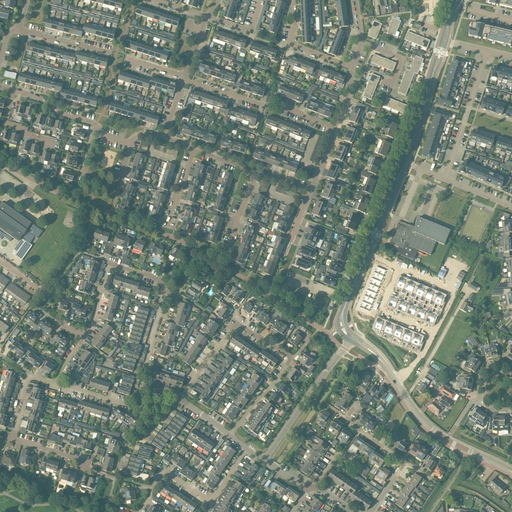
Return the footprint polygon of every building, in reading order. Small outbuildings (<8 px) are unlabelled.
[(4,0),(4,2),(6,3),(5,7),(9,8),(14,9),(15,2),(11,1),(11,0),(4,0)] [(116,0),(115,7),(119,8),(122,9),(124,1),(118,0),(116,0)] [(199,2),(192,0),(190,0),(189,6),(197,8),(199,2)] [(276,8),(284,10),(286,4),(278,2),(276,8)] [(5,7),(0,5),(0,11),(0,17),(8,19),(10,11),(8,11),(9,8),(5,7)] [(234,14),(236,8),(228,5),(226,11),(234,14)] [(142,15),(144,8),(138,6),(135,13),(142,15)] [(148,17),(150,10),(144,8),(142,15),(148,17)] [(274,14),(282,16),(284,10),(276,8),(274,14)] [(154,19),(156,12),(150,10),(148,17),(154,19)] [(234,14),(226,11),(224,17),(232,20),(234,14)] [(160,21),(162,14),(156,12),(154,19),(160,21)] [(166,23),(168,15),(162,14),(160,21),(166,23)] [(272,20),(280,22),(282,16),(274,14),(272,20)] [(53,21),(49,20),(50,19),(47,18),(48,16),(44,15),(42,23),(46,23),(45,27),(51,29),(53,21)] [(172,25),(174,17),(168,15),(166,23),(172,25)] [(172,25),(178,27),(180,19),(174,17),(172,25)] [(390,25),(398,29),(401,21),(393,18),(390,25)] [(270,25),(278,28),(280,22),(272,20),(270,25)] [(53,21),(51,29),(57,31),(59,23),(53,21)] [(371,29),(379,32),(382,24),(374,21),(371,29)] [(59,23),(57,31),(63,32),(65,24),(59,23)] [(476,24),(473,23),(471,29),(469,29),(468,33),(474,35),(473,37),(481,39),(481,38),(485,39),(485,38),(488,39),(488,40),(511,46),(511,44),(511,33),(486,28),(484,28),(484,25),(477,24),(476,24)] [(65,24),(63,32),(69,34),(71,26),(65,24)] [(77,27),(75,35),(82,37),(85,24),(84,29),(77,27)] [(85,24),(82,37),(83,32),(89,34),(91,26),(85,24)] [(270,25),(268,32),(276,34),(278,28),(270,25)] [(390,25),(389,27),(387,33),(395,36),(398,29),(390,25)] [(91,26),(89,34),(95,35),(97,27),(91,26)] [(97,27),(95,35),(101,37),(103,29),(97,27)] [(103,29),(101,37),(107,38),(109,30),(103,29)] [(371,29),(368,36),(376,39),(379,32),(371,29)] [(109,30),(107,38),(114,40),(116,32),(109,30)] [(343,39),(346,33),(338,30),(336,36),(343,39)] [(213,39),(219,41),(222,33),(216,31),(213,39)] [(412,43),(415,35),(407,32),(404,40),(412,43)] [(222,33),(219,41),(225,43),(228,35),(222,33)] [(228,35),(225,43),(229,44),(228,47),(231,48),(234,37),(228,35)] [(423,38),(415,35),(412,43),(419,46),(423,38)] [(343,39),(336,36),(333,42),(341,45),(343,39)] [(234,37),(231,48),(232,45),(238,47),(240,39),(234,37)] [(423,38),(419,46),(427,49),(430,41),(423,38)] [(240,39),(238,47),(241,48),(240,51),(240,53),(245,54),(247,48),(248,45),(246,44),(247,41),(240,39)] [(130,50),(133,42),(127,40),(124,48),(130,50)] [(136,52),(139,44),(133,42),(130,50),(136,52)] [(341,45),(333,42),(331,48),(339,51),(341,45)] [(34,44),(28,43),(26,51),(29,52),(29,53),(32,54),(33,48),(34,44)] [(248,45),(247,48),(245,54),(246,55),(247,51),(250,52),(250,51),(256,53),(258,45),(253,43),(252,46),(248,45)] [(34,44),(33,48),(32,54),(32,52),(38,54),(40,46),(34,44)] [(142,53),(145,46),(139,44),(136,52),(142,53)] [(258,45),(256,53),(259,54),(258,58),(260,59),(262,55),(264,48),(265,47),(258,45)] [(40,46),(38,54),(44,55),(46,48),(46,47),(40,46)] [(148,55),(151,48),(145,46),(142,53),(148,55)] [(46,47),(46,48),(44,55),(50,57),(52,49),(46,47)] [(265,47),(264,48),(262,55),(268,57),(271,49),(265,47)] [(154,57),(157,50),(151,48),(148,55),(154,57)] [(339,51),(331,48),(329,54),(337,57),(339,51)] [(52,49),(50,57),(56,58),(58,50),(52,49)] [(271,49),(268,57),(272,58),(271,60),(277,62),(279,56),(276,55),(277,51),(271,49)] [(58,50),(56,58),(62,60),(64,52),(58,50)] [(160,59),(163,51),(157,50),(154,57),(160,59)] [(160,59),(167,61),(168,58),(171,59),(173,52),(170,50),(169,53),(163,51),(160,59)] [(64,52),(62,60),(69,62),(71,54),(64,52)] [(71,54),(69,62),(75,63),(78,52),(77,55),(71,54)] [(78,52),(75,63),(76,60),(82,61),(84,54),(78,52)] [(370,62),(378,65),(381,57),(373,54),(370,62)] [(90,55),(88,63),(91,64),(90,67),(93,68),(96,57),(90,55)] [(294,67),(297,59),(291,56),(290,59),(286,58),(283,66),(288,68),(290,65),(294,67)] [(421,67),(424,59),(416,56),(413,64),(421,67)] [(96,57),(93,68),(94,65),(100,66),(102,58),(96,57)] [(381,57),(378,65),(385,68),(388,60),(381,57)] [(102,58),(100,66),(106,68),(109,60),(102,58)] [(463,68),(465,62),(454,58),(452,65),(463,68)] [(300,69),(303,61),(297,59),(294,67),(293,69),(294,69),(299,71),(299,72),(300,69)] [(197,71),(203,73),(206,65),(202,64),(203,61),(199,60),(197,67),(198,67),(197,71)] [(388,60),(385,68),(393,72),(396,63),(388,60)] [(306,71),(309,63),(303,61),(300,69),(306,71)] [(309,63),(306,71),(305,74),(314,77),(315,76),(317,70),(314,69),(315,66),(309,63)] [(413,64),(410,71),(415,73),(418,74),(421,67),(413,64)] [(206,65),(203,73),(209,75),(212,67),(206,65)] [(463,68),(452,65),(450,71),(461,75),(461,72),(464,73),(465,69),(463,68)] [(212,67),(209,75),(215,77),(218,69),(212,67)] [(492,77),(497,78),(499,68),(500,69),(500,68),(494,67),(493,70),(492,74),(492,77)] [(324,78),(327,70),(321,68),(320,71),(317,70),(315,76),(314,78),(319,80),(321,76),(324,78)] [(499,68),(497,78),(496,80),(502,82),(503,79),(502,79),(505,70),(500,69),(499,68)] [(218,69),(215,77),(221,79),(224,71),(218,69)] [(224,71),(221,79),(227,81),(231,71),(225,69),(224,71)] [(231,71),(227,81),(234,83),(235,80),(237,81),(240,75),(234,73),(235,71),(231,70),(231,71)] [(330,80),(333,72),(327,70),(324,78),(330,80)] [(412,80),(415,73),(410,71),(407,70),(404,77),(412,80)] [(461,75),(450,71),(448,78),(461,82),(462,78),(460,77),(460,75),(461,75)] [(124,82),(127,74),(120,72),(118,80),(124,82)] [(336,82),(339,75),(333,72),(330,80),(336,82)] [(24,83),(26,75),(20,73),(18,81),(24,83)] [(130,84),(133,76),(127,74),(124,82),(130,84)] [(369,82),(377,85),(380,77),(372,74),(369,82)] [(30,85),(32,77),(26,75),(24,83),(30,85)] [(244,91),(247,83),(241,81),(243,76),(240,75),(237,81),(241,82),(238,89),(244,91)] [(345,77),(339,75),(336,82),(342,85),(345,77)] [(136,85),(139,78),(133,76),(130,84),(136,85)] [(36,86),(38,78),(32,77),(30,85),(36,86)] [(412,80),(404,77),(401,85),(409,88),(412,80)] [(43,88),(45,80),(38,78),(36,86),(43,88)] [(143,87),(145,80),(139,78),(136,85),(143,87)] [(155,87),(158,79),(152,78),(150,81),(151,81),(150,85),(155,87)] [(446,84),(457,87),(457,85),(460,85),(461,82),(448,78),(446,84)] [(162,89),(164,81),(158,79),(155,87),(162,89)] [(150,85),(151,81),(150,81),(145,80),(143,87),(149,89),(150,85)] [(247,83),(244,91),(251,93),(255,81),(252,80),(250,84),(247,83)] [(255,81),(251,93),(257,95),(261,83),(257,82),(257,80),(255,80),(255,81)] [(55,91),(57,83),(50,81),(48,89),(55,91)] [(168,91),(170,83),(164,81),(162,89),(168,91)] [(283,96),(286,88),(283,87),(284,84),(279,82),(277,87),(278,89),(279,89),(277,94),(283,96)] [(374,92),(377,85),(369,82),(366,89),(374,92)] [(60,97),(63,84),(57,83),(55,91),(61,92),(59,97),(60,97)] [(176,85),(170,83),(168,91),(167,92),(173,94),(176,85)] [(261,83),(257,95),(263,97),(264,94),(267,96),(268,92),(270,88),(266,87),(265,89),(259,87),(261,83)] [(66,99),(68,91),(62,90),(63,85),(63,84),(60,97),(66,99)] [(456,90),(457,87),(446,84),(444,90),(457,94),(458,90),(456,90)] [(409,88),(401,85),(398,92),(406,96),(409,88)] [(290,98),(293,88),(292,91),(286,88),(283,96),(290,98)] [(295,101),(298,93),(295,92),(296,89),(293,88),(290,98),(295,101)] [(374,92),(366,89),(363,97),(371,100),(374,92)] [(189,98),(195,100),(198,92),(192,90),(189,98)] [(457,94),(444,90),(442,96),(453,100),(453,97),(456,98),(457,94)] [(72,101),(74,93),(68,91),(66,99),(72,101)] [(84,104),(86,96),(87,93),(81,91),(80,94),(78,102),(84,104)] [(198,92),(195,100),(201,102),(204,94),(198,92)] [(298,93),(295,101),(301,103),(303,100),(306,101),(308,95),(308,94),(303,92),(302,94),(298,93)] [(78,102),(80,94),(74,93),(72,101),(78,102)] [(204,94),(201,102),(207,104),(210,96),(204,94)] [(312,111),(315,103),(316,100),(310,98),(311,96),(308,95),(306,101),(308,102),(306,109),(312,111)] [(90,105),(92,97),(86,96),(84,104),(90,105)] [(210,96),(207,104),(214,106),(216,98),(210,96)] [(441,96),(438,102),(450,106),(453,100),(442,96),(441,96)] [(489,100),(490,98),(484,96),(481,108),(483,109),(486,110),(489,100)] [(98,99),(92,97),(90,105),(96,107),(98,99)] [(216,98),(214,106),(220,108),(222,101),(216,98)] [(384,106),(391,109),(394,101),(387,98),(384,106)] [(318,113),(321,105),(322,102),(319,101),(318,104),(315,103),(316,100),(315,103),(312,111),(318,113)] [(489,100),(486,110),(491,112),(494,102),(493,102),(489,100)] [(222,101),(220,108),(219,112),(225,114),(224,116),(227,117),(229,110),(226,109),(228,103),(222,101)] [(394,101),(391,109),(399,112),(402,104),(394,101)] [(500,101),(499,104),(496,113),(502,115),(505,103),(500,101)] [(324,115),(326,108),(324,107),(325,103),(322,102),(321,105),(318,113),(324,115)] [(496,113),(499,104),(495,102),(494,102),(491,112),(496,113)] [(115,112),(117,105),(111,103),(109,110),(115,112)] [(359,118),(362,111),(367,113),(369,107),(362,104),(359,110),(354,108),(351,115),(359,118)] [(402,104),(399,112),(406,115),(409,107),(402,104)] [(22,118),(24,111),(25,107),(18,105),(18,108),(15,107),(14,109),(13,115),(22,118)] [(121,114),(123,106),(117,105),(115,112),(121,114)] [(324,115),(330,118),(333,110),(334,107),(331,105),(330,109),(326,108),(324,115)] [(127,116),(129,108),(123,106),(121,114),(127,116)] [(25,111),(24,111),(22,118),(27,119),(28,118),(31,119),(34,109),(27,108),(26,113),(25,112),(25,111)] [(133,118),(135,110),(129,108),(127,116),(133,118)] [(236,118),(239,110),(233,108),(232,111),(229,110),(227,117),(230,118),(230,116),(236,118)] [(139,120),(141,112),(135,110),(133,118),(139,120)] [(239,110),(236,118),(243,120),(245,112),(239,110)] [(436,117),(446,120),(448,114),(436,110),(434,117),(436,117)] [(145,122),(147,114),(141,112),(139,120),(145,122)] [(245,112),(243,120),(249,122),(251,114),(245,112)] [(151,123),(154,116),(147,114),(145,122),(151,123)] [(251,114),(249,122),(255,124),(258,116),(251,114)] [(359,118),(351,115),(349,121),(352,122),(357,124),(360,126),(361,124),(357,122),(359,118)] [(151,123),(157,125),(160,118),(154,116),(151,123)] [(272,126),(275,118),(269,116),(266,124),(272,126)] [(42,129),(44,119),(45,118),(38,117),(37,122),(34,121),(33,126),(42,129)] [(436,117),(434,123),(446,127),(447,124),(445,123),(446,120),(436,117)] [(278,128),(281,121),(275,118),(272,126),(278,128)] [(389,125),(388,129),(395,132),(398,126),(397,125),(398,122),(388,118),(387,121),(390,123),(389,125)] [(51,131),(54,121),(47,119),(47,121),(44,120),(45,119),(44,119),(42,129),(47,130),(48,129),(51,129),(51,131)] [(51,131),(56,132),(57,131),(61,132),(63,123),(57,121),(56,124),(53,124),(53,123),(54,121),(51,131)] [(181,124),(178,132),(181,133),(181,134),(183,135),(184,134),(187,126),(183,125),(185,121),(182,121),(181,124)] [(284,131),(287,123),(281,121),(278,128),(284,131)] [(360,126),(357,124),(352,122),(351,125),(353,126),(352,129),(349,128),(346,134),(354,137),(357,131),(358,128),(359,129),(360,126)] [(290,133),(293,125),(287,123),(284,131),(290,133)] [(432,130),(442,133),(443,131),(445,131),(446,127),(434,123),(432,130)] [(296,135),(299,128),(293,125),(290,133),(296,135)] [(190,136),(193,128),(187,126),(184,134),(190,136)] [(73,136),(84,139),(85,132),(83,132),(83,129),(76,127),(73,136)] [(196,138),(199,130),(193,128),(190,136),(193,137),(192,138),(196,139),(196,138)] [(302,138),(305,130),(299,128),(296,135),(302,138)] [(395,132),(388,129),(385,135),(382,134),(381,137),(387,140),(388,136),(393,139),(395,132)] [(202,140),(205,132),(199,130),(196,138),(202,140)] [(302,138),(308,140),(311,132),(305,130),(302,138)] [(432,130),(430,136),(442,140),(443,136),(441,135),(442,133),(432,130)] [(479,132),(476,130),(476,131),(474,130),(470,142),(475,144),(476,141),(479,132)] [(0,141),(7,143),(9,138),(10,133),(4,131),(3,134),(2,135),(0,134),(0,141)] [(209,142),(211,134),(205,132),(202,140),(209,142)] [(481,143),(484,133),(479,132),(476,141),(481,143)] [(486,145),(489,135),(484,133),(481,143),(482,143),(486,144),(486,145)] [(12,139),(9,138),(7,143),(17,146),(19,135),(13,134),(12,139)] [(216,141),(219,142),(220,136),(217,135),(217,136),(211,134),(209,142),(215,144),(216,141)] [(354,137),(346,134),(344,141),(347,142),(346,144),(351,147),(352,144),(354,137)] [(489,135),(486,145),(486,144),(485,147),(491,149),(495,137),(489,135)] [(227,148),(229,140),(223,138),(223,137),(220,136),(219,142),(221,143),(220,146),(227,148)] [(378,147),(380,148),(388,151),(391,144),(386,142),(387,140),(381,137),(379,136),(378,139),(380,140),(378,147)] [(428,142),(438,146),(439,143),(441,144),(442,140),(430,136),(428,142)] [(504,140),(499,138),(495,150),(500,152),(504,140)] [(70,140),(68,146),(70,146),(69,150),(78,152),(79,146),(75,145),(76,142),(70,140)] [(233,150),(235,142),(229,140),(227,148),(227,149),(229,150),(230,149),(233,150)] [(505,153),(509,141),(504,140),(500,152),(505,153)] [(239,152),(242,144),(235,142),(233,150),(239,152)] [(426,148),(426,149),(436,152),(438,153),(439,149),(437,148),(438,146),(428,142),(426,148)] [(27,155),(29,149),(30,144),(24,143),(22,148),(20,147),(18,152),(27,155)] [(248,146),(242,144),(239,152),(245,154),(248,146)] [(337,152),(344,155),(346,151),(349,152),(350,150),(351,147),(346,144),(344,147),(339,145),(337,152)] [(29,149),(27,155),(36,157),(39,147),(33,145),(31,150),(29,149)] [(259,160),(262,152),(263,150),(257,147),(256,150),(253,157),(259,160)] [(388,151),(380,148),(379,152),(376,151),(375,153),(374,156),(379,158),(380,155),(386,157),(388,151)] [(426,149),(426,148),(425,148),(423,155),(434,158),(436,152),(426,149)] [(268,154),(262,152),(259,160),(265,162),(268,154)] [(344,155),(337,152),(334,158),(339,160),(338,163),(344,165),(345,163),(344,162),(347,156),(344,155)] [(47,165),(49,160),(50,155),(44,153),(43,158),(40,157),(38,163),(47,165)] [(140,155),(137,154),(135,160),(143,163),(145,156),(140,155)] [(274,157),(268,154),(265,162),(271,164),(274,157)] [(49,160),(47,165),(56,167),(59,157),(53,155),(52,160),(49,160)] [(68,155),(66,164),(76,167),(78,160),(73,159),(74,156),(68,155)] [(379,158),(374,156),(373,159),(371,165),(378,169),(381,162),(378,161),(379,158)] [(274,157),(271,164),(277,167),(280,159),(274,157)] [(283,169),(286,161),(280,159),(277,167),(283,169)] [(143,163),(135,160),(133,166),(141,169),(143,163)] [(466,173),(469,164),(470,164),(470,163),(465,160),(463,164),(461,168),(461,169),(460,171),(466,174),(466,173)] [(203,172),(205,166),(207,167),(208,164),(202,161),(201,165),(197,164),(197,167),(195,167),(195,169),(196,170),(195,170),(203,172)] [(289,171),(292,164),(286,161),(283,169),(289,171)] [(174,172),(176,166),(168,163),(166,170),(174,172)] [(329,170),(337,173),(340,167),(342,168),(344,165),(338,163),(337,166),(332,164),(329,170)] [(295,174),(296,171),(298,166),(292,164),(289,171),(295,174)] [(470,164),(469,164),(466,173),(470,175),(474,166),(470,164)] [(378,169),(371,165),(368,172),(367,171),(366,175),(372,177),(373,174),(376,175),(378,169)] [(141,169),(133,166),(131,173),(139,175),(141,169)] [(474,166),(470,175),(475,177),(479,168),(474,166)] [(479,168),(475,177),(475,178),(480,180),(485,168),(480,166),(479,168)] [(486,182),(485,181),(489,172),(490,172),(490,170),(485,168),(480,180),(486,182)] [(65,169),(62,178),(73,181),(74,174),(70,173),(70,170),(65,169)] [(174,172),(166,170),(164,176),(172,178),(174,172)] [(203,172),(195,170),(194,176),(201,178),(203,172)] [(337,173),(329,170),(327,177),(332,179),(331,182),(336,184),(337,181),(334,180),(337,173)] [(489,172),(485,181),(486,182),(490,184),(494,174),(490,172),(489,172)] [(139,175),(131,173),(130,178),(133,179),(132,183),(140,185),(141,182),(139,181),(140,179),(138,179),(139,175)] [(232,181),(234,175),(226,173),(224,179),(232,181)] [(494,174),(490,184),(495,186),(499,176),(494,174)] [(499,176),(495,186),(501,188),(505,176),(500,174),(499,176)] [(365,185),(373,188),(376,181),(371,179),(372,177),(366,175),(365,177),(368,178),(365,185)] [(172,178),(164,176),(162,182),(170,185),(170,184),(172,178)] [(201,178),(194,176),(192,182),(199,185),(201,178)] [(232,181),(224,179),(222,185),(230,188),(232,181)] [(170,185),(162,182),(160,188),(158,187),(157,191),(164,193),(165,189),(168,190),(169,188),(170,187),(171,185),(170,185)] [(199,185),(192,182),(190,188),(198,191),(199,185)] [(324,190),(332,193),(333,189),(338,191),(340,185),(336,184),(331,182),(330,185),(327,183),(324,190)] [(126,191),(134,193),(136,187),(139,188),(140,185),(132,183),(131,185),(128,184),(126,191)] [(230,188),(222,185),(220,191),(228,194),(230,188)] [(373,188),(365,185),(363,191),(360,190),(359,193),(364,195),(366,192),(371,194),(373,188)] [(198,191),(190,188),(188,194),(196,197),(198,191)] [(156,200),(164,203),(166,196),(163,195),(164,193),(157,191),(153,189),(152,192),(156,194),(155,196),(157,196),(156,200)] [(332,193),(324,190),(322,196),(324,198),(323,201),(332,204),(334,205),(336,200),(333,199),(333,198),(330,197),(332,193)] [(134,193),(126,191),(124,197),(132,199),(134,193)] [(228,194),(220,191),(219,191),(218,194),(219,194),(218,197),(226,200),(227,197),(228,197),(229,194),(228,194)] [(358,204),(366,207),(368,200),(363,198),(364,195),(359,193),(358,196),(361,197),(358,204)] [(196,197),(188,194),(186,200),(192,203),(191,206),(198,208),(199,205),(194,203),(196,197)] [(259,195),(257,194),(255,200),(262,203),(265,197),(264,197),(259,195)] [(132,199),(124,197),(122,203),(130,206),(132,199)] [(226,200),(218,197),(216,203),(224,206),(226,200)] [(164,203),(156,200),(154,207),(162,209),(164,203)] [(262,203),(255,200),(252,206),(262,210),(264,208),(261,207),(262,203)] [(399,200),(394,214),(399,216),(404,201),(399,200)] [(314,207),(322,211),(324,207),(326,208),(326,207),(330,208),(332,204),(323,201),(322,203),(317,201),(314,207)] [(25,217),(24,216),(23,218),(1,202),(0,203),(0,238),(1,239),(3,237),(8,240),(25,217)] [(130,206),(122,203),(120,209),(128,212),(130,206)] [(224,206),(216,203),(215,207),(214,207),(213,208),(210,207),(208,211),(212,212),(218,214),(219,211),(222,212),(224,206)] [(366,207),(358,204),(355,210),(353,209),(352,212),(357,214),(358,211),(363,213),(366,207)] [(186,214),(193,216),(195,210),(197,211),(198,208),(191,206),(191,208),(188,207),(186,214)] [(262,210),(252,206),(250,212),(257,215),(259,212),(262,213),(262,210)] [(284,212),(292,215),(294,209),(287,206),(284,212)] [(162,209),(154,207),(152,213),(160,215),(162,209)] [(322,211),(314,207),(312,214),(317,216),(316,219),(321,221),(324,216),(321,214),(322,211)] [(218,214),(212,212),(211,215),(216,217),(214,223),(222,225),(224,219),(217,217),(218,214)] [(257,215),(250,212),(247,218),(254,221),(253,224),(260,227),(265,228),(266,225),(258,222),(259,219),(256,218),(257,215)] [(284,212),(282,218),(289,221),(292,215),(284,212)] [(348,221),(356,224),(359,218),(356,217),(357,214),(352,212),(351,214),(351,215),(348,221)] [(160,215),(152,213),(150,218),(158,221),(159,218),(160,218),(161,216),(160,215)] [(193,216),(186,214),(184,220),(191,222),(193,216)] [(25,217),(8,240),(10,241),(12,238),(18,242),(22,237),(11,253),(21,261),(32,246),(29,244),(34,237),(37,239),(42,231),(31,223),(32,222),(25,217)] [(289,221),(282,218),(278,217),(276,222),(279,224),(287,227),(288,227),(289,225),(288,224),(289,221)] [(390,242),(390,244),(398,247),(396,253),(413,261),(418,250),(431,255),(436,242),(444,245),(450,230),(419,217),(414,227),(399,221),(398,224),(391,240),(390,242)] [(191,222),(184,220),(182,226),(189,229),(191,222)] [(356,224),(348,221),(346,227),(343,226),(342,229),(347,231),(348,229),(353,231),(356,224)] [(222,225),(214,223),(212,229),(220,231),(222,225)] [(246,231),(254,234),(256,228),(258,229),(259,229),(260,227),(253,224),(251,226),(249,225),(248,228),(246,228),(245,230),(246,231)] [(287,227),(279,224),(277,230),(274,229),(273,231),(275,232),(281,235),(282,232),(285,233),(287,227)] [(189,229),(182,226),(180,232),(188,235),(189,229)] [(321,229),(315,227),(313,230),(310,229),(307,234),(318,238),(321,229)] [(220,231),(212,229),(210,235),(218,238),(220,231)] [(93,241),(99,243),(103,232),(97,230),(95,234),(94,234),(93,234),(93,236),(92,240),(93,241)] [(244,237),(251,240),(254,234),(246,231),(244,237)] [(103,232),(99,243),(100,240),(104,241),(103,244),(106,246),(103,253),(106,254),(110,244),(107,243),(110,235),(103,232)] [(274,242),(283,246),(286,240),(279,238),(281,235),(275,232),(273,235),(277,237),(274,242)] [(316,247),(319,239),(318,238),(307,234),(305,240),(308,241),(307,244),(316,247)] [(118,244),(121,246),(124,237),(117,235),(114,243),(111,242),(110,244),(106,254),(110,255),(112,249),(113,247),(117,248),(118,244)] [(124,237),(121,246),(124,247),(122,250),(126,251),(127,248),(129,244),(132,245),(135,237),(129,235),(127,239),(124,237)] [(218,238),(210,235),(208,241),(216,244),(218,238)] [(348,244),(349,241),(338,236),(342,238),(340,242),(338,247),(340,248),(348,251),(351,245),(348,244)] [(251,240),(244,237),(241,243),(249,246),(251,240)] [(136,243),(133,249),(142,252),(145,242),(138,240),(137,243),(136,243)] [(151,242),(147,254),(151,255),(152,252),(161,255),(164,247),(155,243),(155,244),(151,242)] [(283,246),(274,242),(276,243),(273,249),(281,252),(283,246)] [(249,246),(241,243),(239,249),(247,252),(249,246)] [(511,244),(503,246),(504,253),(509,253),(509,251),(511,250),(511,244)] [(305,248),(302,247),(300,253),(312,258),(316,249),(306,245),(305,248)] [(176,246),(170,255),(169,258),(173,260),(174,258),(177,259),(182,250),(176,246)] [(281,252),(273,249),(270,248),(268,254),(271,255),(279,258),(281,252)] [(348,251),(340,248),(338,253),(346,257),(348,251)] [(247,252),(239,249),(237,255),(244,258),(247,252)] [(338,253),(336,252),(334,258),(332,257),(331,260),(337,262),(337,263),(338,260),(344,262),(346,257),(338,253)] [(244,258),(237,255),(234,261),(237,262),(236,265),(244,268),(246,262),(243,261),(244,258)] [(279,258),(271,255),(269,261),(276,264),(279,258)] [(299,259),(298,261),(297,260),(296,263),(297,264),(296,265),(306,269),(309,263),(299,259)] [(88,265),(103,270),(103,268),(99,267),(99,264),(104,265),(105,262),(97,260),(97,263),(89,260),(88,265)] [(276,264),(269,261),(266,267),(274,270),(276,264)] [(340,273),(342,267),(336,264),(331,262),(330,262),(327,271),(336,275),(337,272),(340,273)] [(86,270),(96,274),(97,271),(102,272),(103,270),(88,265),(86,270)] [(171,269),(167,265),(163,271),(167,274),(171,269)] [(274,270),(266,267),(264,273),(271,276),(274,270)] [(376,267),(373,273),(383,277),(385,271),(376,267)] [(85,276),(100,280),(100,278),(95,277),(96,274),(86,270),(85,276)] [(322,282),(334,287),(337,281),(334,280),(335,277),(326,273),(325,276),(322,282)] [(373,273),(371,278),(381,282),(383,277),(373,273)] [(83,281),(93,284),(94,281),(99,283),(100,280),(85,276),(83,281)] [(5,277),(0,283),(0,286),(1,288),(0,289),(3,291),(10,281),(5,277)] [(113,284),(119,286),(122,279),(116,277),(113,284)] [(371,278),(369,284),(378,288),(381,282),(371,278)] [(400,278),(396,286),(402,289),(400,293),(404,295),(406,290),(408,284),(405,283),(406,281),(400,278)] [(122,279),(119,286),(125,288),(128,281),(122,279)] [(192,287),(199,292),(201,288),(200,288),(202,286),(207,289),(209,286),(199,279),(197,282),(195,281),(192,287)] [(79,286),(94,290),(95,288),(90,287),(91,284),(93,284),(83,281),(81,281),(79,286)] [(128,281),(125,288),(131,290),(134,282),(128,281)] [(134,282),(131,290),(137,291),(136,294),(137,294),(139,286),(140,284),(134,282)] [(408,284),(406,290),(412,293),(410,297),(414,299),(415,294),(418,288),(414,287),(415,285),(409,282),(408,284)] [(476,290),(478,286),(472,282),(469,287),(475,291),(476,290)] [(16,286),(11,283),(5,291),(8,293),(6,295),(9,297),(10,295),(16,286)] [(231,294),(235,288),(233,286),(230,289),(228,288),(229,287),(230,286),(230,284),(228,283),(227,283),(226,284),(223,283),(221,286),(222,287),(220,290),(221,291),(221,292),(226,296),(228,292),(231,294)] [(369,284),(366,290),(376,294),(378,288),(369,284)] [(10,295),(13,297),(11,298),(14,300),(15,299),(15,298),(21,290),(16,286),(10,295)] [(79,286),(78,291),(82,293),(82,295),(88,297),(89,294),(90,295),(91,294),(92,293),(94,293),(94,290),(79,286)] [(139,286),(137,294),(142,296),(145,288),(139,286)] [(418,288),(415,294),(421,296),(419,301),(423,302),(425,298),(427,292),(424,291),(425,288),(419,286),(418,288)] [(192,287),(188,292),(191,294),(189,297),(195,302),(198,298),(196,297),(197,295),(199,297),(201,293),(199,292),(192,287)] [(151,290),(145,288),(142,296),(149,297),(151,290)] [(239,291),(235,288),(231,294),(235,297),(232,301),(234,303),(236,302),(238,304),(243,296),(240,294),(239,295),(237,294),(239,291)] [(15,298),(15,299),(17,300),(16,302),(19,304),(20,302),(26,293),(21,290),(15,298)] [(366,290),(364,296),(373,300),(376,294),(366,290)] [(427,292),(425,298),(430,300),(429,305),(433,306),(434,302),(437,296),(433,295),(434,292),(428,290),(427,292)] [(20,302),(22,304),(21,305),(24,307),(31,297),(26,293),(20,302)] [(437,296),(434,302),(440,304),(438,309),(442,310),(446,300),(443,298),(444,296),(438,294),(437,296)] [(109,301),(117,303),(119,297),(111,295),(109,301)] [(392,297),(389,306),(395,308),(396,306),(399,307),(401,301),(403,297),(399,295),(398,300),(392,297)] [(319,296),(315,305),(325,309),(327,302),(326,299),(319,296)] [(364,296),(361,302),(371,306),(373,300),(364,296)] [(72,300),(67,298),(66,301),(62,300),(59,309),(66,311),(68,306),(70,307),(72,300)] [(399,307),(398,309),(404,312),(405,310),(408,311),(411,305),(413,301),(409,299),(407,304),(401,301),(399,307)] [(72,300),(70,307),(73,308),(72,312),(78,314),(77,316),(78,316),(81,306),(78,305),(79,302),(72,300)] [(179,308),(188,311),(189,306),(191,306),(192,304),(184,300),(183,304),(180,303),(179,308)] [(253,312),(257,305),(255,304),(253,307),(251,306),(253,303),(249,300),(243,310),(248,313),(251,310),(253,312)] [(460,309),(466,312),(470,314),(472,311),(474,308),(470,305),(471,303),(465,300),(460,309)] [(107,307),(115,309),(117,303),(109,301),(107,307)] [(361,302),(359,308),(369,312),(371,306),(361,302)] [(218,315),(222,318),(222,319),(223,319),(225,320),(231,312),(227,310),(229,307),(223,303),(221,305),(223,307),(218,315)] [(408,311),(408,313),(414,316),(414,314),(418,315),(420,309),(422,305),(418,303),(416,307),(411,305),(408,311)] [(260,321),(265,314),(262,312),(261,313),(259,312),(262,308),(257,305),(253,312),(257,314),(254,319),(257,320),(259,320),(260,321)] [(81,306),(78,316),(84,318),(86,314),(88,314),(91,308),(85,306),(84,309),(80,308),(81,306)] [(106,313),(113,315),(115,309),(107,307),(106,313)] [(418,315),(417,317),(423,320),(424,317),(427,319),(430,313),(432,309),(428,307),(426,311),(420,309),(418,315)] [(177,314),(186,316),(188,311),(179,308),(177,314)] [(427,319),(426,321),(432,324),(433,321),(437,323),(441,313),(437,311),(435,315),(430,313),(427,319)] [(34,327),(38,322),(36,320),(39,316),(33,312),(28,319),(31,321),(29,324),(34,327)] [(106,313),(104,319),(111,321),(113,315),(106,313)] [(176,319),(185,322),(186,316),(177,314),(176,319)] [(265,314),(260,321),(266,325),(268,322),(271,323),(275,317),(275,316),(273,315),(272,316),(270,319),(268,317),(269,316),(265,314)] [(275,317),(271,323),(274,325),(271,329),(275,332),(276,330),(278,331),(276,332),(277,333),(283,324),(281,322),(280,324),(278,322),(281,318),(277,315),(276,318),(275,317)] [(124,318),(122,318),(121,322),(116,320),(115,324),(122,326),(124,318)] [(44,330),(49,323),(43,319),(40,324),(38,322),(34,327),(31,331),(34,333),(36,329),(39,331),(41,328),(44,330)] [(179,326),(183,327),(185,322),(176,319),(174,324),(179,326)] [(377,320),(374,328),(380,330),(379,334),(383,335),(384,333),(383,333),(386,326),(383,324),(384,322),(378,319),(377,320)] [(5,321),(6,321),(0,329),(0,330),(5,334),(11,325),(8,323),(9,321),(7,320),(5,321)] [(215,332),(219,326),(211,321),(207,326),(215,332)] [(49,340),(53,335),(54,333),(52,331),(54,327),(49,323),(44,330),(47,332),(45,335),(50,339),(49,340)] [(386,326),(383,333),(384,333),(389,335),(388,338),(390,339),(392,340),(393,337),(396,330),(396,329),(393,328),(394,326),(387,323),(386,326)] [(103,329),(109,334),(113,329),(106,324),(103,329)] [(277,333),(278,333),(279,332),(284,335),(286,332),(290,334),(295,327),(291,324),(288,329),(286,328),(287,327),(283,324),(277,333)] [(215,332),(207,326),(203,332),(211,337),(215,332)] [(396,330),(393,337),(398,339),(397,342),(398,342),(401,343),(402,340),(402,341),(405,333),(402,332),(403,330),(396,327),(396,329),(396,330)] [(175,336),(177,331),(168,328),(167,333),(175,336)] [(99,334),(100,335),(105,339),(109,334),(103,329),(99,334)] [(293,335),(289,341),(297,346),(302,338),(300,337),(302,334),(297,330),(294,335),(293,335)] [(405,333),(402,341),(408,343),(407,346),(411,347),(412,344),(415,337),(414,337),(411,336),(412,334),(406,331),(405,333)] [(59,343),(64,337),(58,332),(55,336),(53,335),(49,340),(54,344),(56,341),(59,343)] [(175,336),(167,333),(165,339),(174,342),(175,336)] [(96,340),(102,345),(106,340),(105,339),(100,335),(96,340)] [(204,345),(207,340),(201,335),(197,340),(204,345)] [(415,337),(412,344),(417,347),(416,350),(420,351),(423,343),(424,341),(421,340),(422,337),(415,335),(414,337),(415,337)] [(473,346),(477,343),(471,335),(467,338),(473,346)] [(236,346),(240,339),(235,336),(231,342),(236,346)] [(16,353),(21,346),(18,344),(20,341),(15,337),(11,343),(14,345),(10,349),(16,353)] [(69,340),(64,337),(59,343),(61,345),(59,348),(65,352),(69,346),(66,344),(69,340)] [(132,343),(142,346),(139,345),(140,341),(129,338),(128,342),(132,343)] [(174,342),(165,339),(163,344),(168,346),(172,347),(174,342)] [(241,349),(245,343),(240,339),(236,346),(241,349)] [(96,340),(92,345),(99,350),(102,345),(96,340)] [(204,345),(197,340),(194,345),(200,350),(204,345)] [(246,353),(251,346),(245,343),(241,349),(246,353)] [(495,347),(490,348),(492,357),(498,355),(496,350),(499,349),(498,344),(495,344),(495,347)] [(27,354),(31,349),(26,345),(24,348),(21,346),(16,353),(22,357),(25,352),(27,354)] [(200,350),(194,345),(190,351),(197,355),(200,350)] [(251,356),(256,350),(251,346),(246,353),(251,356)] [(492,357),(490,348),(484,350),(484,347),(480,348),(482,354),(485,353),(486,358),(492,357)] [(166,351),(157,348),(156,354),(165,357),(166,351)] [(32,364),(37,357),(34,355),(36,352),(31,349),(27,354),(29,356),(26,360),(32,364)] [(90,361),(94,356),(95,357),(97,355),(91,351),(90,353),(86,350),(83,355),(90,361)] [(138,359),(140,355),(129,352),(125,350),(124,355),(126,355),(126,356),(137,359),(138,359)] [(256,360),(258,357),(261,353),(256,350),(251,356),(256,360)] [(197,355),(190,351),(187,356),(193,360),(197,355)] [(263,361),(268,354),(262,351),(261,353),(258,357),(256,360),(258,357),(263,361)] [(298,360),(302,362),(308,367),(314,358),(314,357),(316,355),(311,352),(310,354),(306,352),(303,357),(301,356),(298,360)] [(268,364),(273,358),(268,354),(263,361),(268,364)] [(470,356),(467,361),(478,367),(481,362),(476,360),(478,357),(472,354),(471,356),(470,356)] [(90,361),(83,355),(80,359),(87,365),(90,361)] [(47,360),(42,356),(40,359),(37,357),(32,364),(37,368),(40,364),(43,365),(47,360)] [(193,360),(187,356),(183,361),(190,366),(193,360)] [(220,360),(224,362),(233,368),(236,363),(239,365),(240,363),(235,360),(234,361),(228,357),(226,360),(222,357),(220,360)] [(47,360),(43,365),(44,364),(46,365),(43,370),(49,374),(54,367),(51,365),(53,362),(48,358),(47,360)] [(278,361),(273,358),(268,364),(274,368),(278,361)] [(87,365),(80,359),(76,364),(80,367),(84,369),(87,365)] [(76,364),(73,361),(70,366),(77,371),(80,367),(76,364)] [(478,367),(467,361),(464,366),(465,366),(463,369),(468,372),(470,370),(474,372),(478,367)] [(233,368),(224,362),(222,365),(219,362),(217,365),(220,367),(229,373),(233,368)] [(317,369),(311,365),(308,370),(313,374),(317,369)] [(74,376),(77,371),(70,366),(66,370),(68,372),(67,373),(70,375),(71,374),(74,376)] [(293,368),(287,377),(294,382),(300,373),(301,371),(304,374),(306,371),(299,366),(297,369),(298,369),(297,371),(293,368)] [(154,383),(156,384),(161,369),(155,367),(151,378),(155,379),(154,383)] [(229,373),(220,367),(218,369),(214,367),(212,369),(216,372),(225,378),(228,373),(229,374),(229,373)] [(426,376),(433,380),(438,372),(431,368),(426,376)] [(161,369),(156,384),(157,384),(158,380),(161,381),(160,385),(162,386),(167,371),(161,369)] [(15,379),(16,376),(21,377),(22,375),(7,371),(5,376),(15,379)] [(167,371),(162,386),(164,382),(167,383),(166,387),(168,388),(173,373),(167,371)] [(252,380),(259,385),(263,380),(259,377),(261,375),(256,371),(254,374),(255,375),(252,380)] [(209,375),(213,377),(221,383),(225,378),(216,372),(214,375),(211,372),(209,375)] [(174,389),(178,375),(173,373),(168,388),(169,388),(170,383),(173,384),(172,389),(174,389)] [(360,386),(365,390),(370,383),(367,382),(370,377),(364,373),(359,380),(363,382),(360,386)] [(459,382),(472,384),(473,379),(468,378),(468,375),(462,374),(462,377),(460,376),(459,382)] [(178,375),(174,389),(175,390),(176,385),(179,386),(178,390),(180,391),(183,384),(184,381),(184,380),(185,377),(178,375)] [(15,379),(5,376),(4,381),(19,385),(19,384),(14,382),(15,379)] [(210,383),(219,389),(218,388),(221,383),(213,377),(211,380),(207,377),(205,380),(210,383)] [(96,388),(98,381),(92,379),(90,387),(96,388)] [(248,385),(256,390),(259,385),(252,380),(248,385)] [(19,385),(4,381),(2,386),(12,389),(13,386),(18,388),(19,385)] [(102,390),(104,383),(98,381),(96,388),(102,390)] [(421,383),(417,390),(422,394),(426,387),(428,384),(424,382),(422,384),(421,383)] [(471,390),(472,384),(459,382),(458,388),(460,388),(459,394),(465,395),(466,389),(471,390)] [(110,384),(104,383),(102,390),(108,392),(110,384)] [(203,386),(206,388),(215,394),(219,389),(210,383),(208,386),(204,383),(203,386)] [(280,394),(285,397),(286,394),(288,395),(292,390),(282,383),(279,389),(282,391),(280,394)] [(42,396),(44,391),(40,389),(41,386),(35,384),(33,391),(28,389),(27,392),(42,396)] [(256,390),(248,385),(244,390),(252,395),(256,390)] [(375,393),(374,394),(380,399),(386,390),(381,386),(379,389),(378,388),(375,385),(371,390),(375,393)] [(440,390),(453,399),(457,393),(443,385),(440,390)] [(12,389),(2,386),(1,391),(15,396),(16,394),(11,392),(12,389)] [(203,393),(212,399),(215,394),(206,388),(205,391),(201,388),(199,391),(203,393)] [(252,395),(244,390),(241,395),(248,400),(252,395)] [(342,399),(349,404),(353,398),(352,398),(353,396),(353,395),(351,393),(352,393),(347,390),(345,393),(346,394),(342,399)] [(15,396),(1,391),(0,393),(0,396),(9,400),(10,397),(15,398),(15,396)] [(42,396),(27,392),(27,393),(31,395),(30,398),(46,403),(46,402),(41,401),(42,396)] [(212,399),(203,393),(201,396),(197,394),(195,396),(198,398),(197,400),(203,404),(205,402),(208,405),(212,399)] [(280,394),(279,396),(274,393),(270,398),(279,405),(283,399),(285,397),(280,394)] [(367,393),(360,402),(365,405),(367,406),(373,398),(367,393)] [(248,400),(241,395),(237,400),(245,405),(246,403),(247,404),(249,401),(248,401),(248,400)] [(9,400),(0,396),(0,402),(12,406),(13,404),(8,403),(9,400)] [(435,400),(428,407),(437,415),(443,408),(441,405),(442,404),(449,408),(452,403),(443,397),(439,402),(440,402),(438,403),(435,400)] [(46,403),(30,398),(30,400),(35,402),(34,405),(44,408),(46,403)] [(65,409),(67,401),(61,399),(58,410),(64,412),(65,409)] [(342,399),(338,404),(337,403),(335,406),(340,410),(342,407),(345,409),(349,404),(342,399)] [(234,405),(240,410),(239,410),(241,411),(245,405),(237,400),(234,405)] [(71,411),(73,403),(67,401),(65,409),(71,411)] [(73,403),(71,411),(77,412),(78,409),(80,401),(79,405),(73,403)] [(80,401),(78,409),(84,411),(86,403),(80,401)] [(260,404),(273,413),(276,409),(279,411),(280,409),(275,405),(274,407),(268,402),(266,405),(262,402),(260,404)] [(86,403),(84,411),(90,413),(92,405),(86,403)] [(236,415),(239,410),(240,410),(234,405),(232,404),(228,409),(236,415)] [(260,404),(259,406),(263,409),(261,412),(270,418),(273,413),(260,404)] [(44,408),(34,405),(33,408),(28,406),(28,408),(42,413),(44,408)] [(96,414),(98,407),(92,405),(90,413),(96,414)] [(102,416),(104,408),(98,407),(96,414),(102,416)] [(122,412),(121,412),(119,410),(119,408),(117,407),(116,408),(115,409),(112,408),(111,413),(112,414),(114,416),(112,419),(115,421),(117,418),(122,412)] [(6,410),(0,408),(0,413),(9,416),(10,415),(5,413),(6,410)] [(42,413),(28,408),(27,410),(32,412),(31,415),(41,418),(42,413)] [(110,410),(104,408),(102,416),(108,418),(110,410)] [(474,423),(482,412),(477,408),(474,413),(471,411),(468,416),(471,418),(472,416),(477,419),(474,423)] [(228,409),(225,415),(223,414),(221,416),(227,420),(229,418),(232,420),(236,415),(228,409)] [(127,415),(126,415),(124,413),(125,412),(122,410),(121,412),(122,412),(117,418),(119,419),(118,422),(121,424),(122,421),(123,421),(125,419),(124,418),(127,415)] [(128,425),(134,416),(131,414),(132,412),(130,411),(129,412),(128,412),(126,415),(127,415),(124,418),(125,419),(123,421),(128,425)] [(270,418),(261,412),(260,414),(255,411),(254,413),(267,422),(270,418)] [(324,429),(329,422),(326,420),(330,415),(324,411),(323,413),(321,416),(319,419),(321,421),(319,424),(321,426),(321,427),(324,429)] [(365,427),(370,420),(366,417),(368,416),(363,412),(359,418),(362,420),(360,423),(365,427)] [(487,415),(482,412),(474,423),(475,424),(480,426),(482,427),(486,421),(484,419),(487,415)] [(9,416),(0,413),(0,419),(12,423),(13,421),(8,420),(9,416)] [(185,423),(187,419),(178,413),(176,416),(185,423)] [(255,420),(264,426),(267,422),(254,413),(253,415),(257,418),(255,420)] [(135,414),(134,416),(128,425),(130,422),(135,426),(139,420),(136,417),(137,416),(135,414)] [(41,418),(31,415),(30,418),(25,417),(24,419),(39,423),(41,418)] [(185,423),(176,416),(173,420),(182,426),(185,423)] [(499,416),(493,416),(493,422),(490,422),(490,428),(489,428),(489,431),(490,431),(493,430),(497,431),(499,431),(499,416)] [(499,416),(499,431),(500,431),(504,430),(507,431),(508,431),(508,428),(507,422),(504,421),(504,416),(499,416)] [(12,423),(0,419),(0,428),(5,430),(7,424),(12,425),(12,423)] [(39,423),(24,419),(24,421),(28,422),(27,426),(38,429),(39,423)] [(336,419),(330,428),(337,433),(343,425),(336,419)] [(182,426),(173,420),(171,424),(180,430),(182,426)] [(248,422),(261,431),(264,426),(255,420),(253,423),(249,420),(248,422)] [(374,423),(370,420),(365,427),(371,431),(373,428),(376,429),(380,424),(375,421),(374,423)] [(261,431),(248,422),(247,424),(251,427),(247,432),(252,435),(253,433),(256,435),(257,435),(258,436),(261,431)] [(168,428),(177,434),(180,430),(171,424),(168,428)] [(38,429),(27,426),(27,428),(22,427),(20,432),(25,434),(26,431),(36,434),(38,429)] [(192,442),(198,433),(196,432),(199,428),(196,426),(194,430),(187,439),(192,442)] [(420,431),(417,429),(418,428),(414,426),(412,430),(414,431),(413,434),(416,436),(420,431)] [(168,428),(166,431),(171,435),(175,438),(177,434),(168,428)] [(169,439),(171,435),(166,431),(162,429),(160,433),(169,439)] [(198,446),(204,437),(201,435),(204,431),(202,430),(199,434),(198,433),(192,442),(198,446)] [(344,430),(338,438),(346,443),(352,435),(344,430)] [(169,439),(160,433),(157,436),(166,443),(169,439)] [(203,450),(209,441),(207,439),(209,435),(207,433),(204,437),(198,446),(203,450)] [(48,442),(55,444),(57,436),(51,434),(48,442)] [(64,438),(63,442),(69,444),(72,436),(65,434),(64,438)] [(400,435),(396,441),(400,443),(397,448),(402,451),(407,444),(405,443),(407,440),(400,435)] [(57,436),(55,444),(62,446),(63,442),(64,438),(57,436)] [(72,436),(69,444),(76,446),(79,438),(72,436)] [(166,443),(157,436),(155,440),(164,446),(166,443)] [(109,446),(119,449),(121,443),(114,441),(115,438),(110,437),(108,445),(109,445),(109,446)] [(209,441),(203,450),(209,454),(215,445),(212,443),(215,439),(212,437),(209,441)] [(79,438),(76,446),(83,448),(86,440),(79,438)] [(318,445),(326,451),(327,451),(330,447),(323,442),(324,442),(319,438),(317,441),(320,442),(318,445)] [(358,450),(363,442),(358,438),(352,446),(358,450)] [(86,440),(83,448),(90,450),(92,442),(86,440)] [(164,446),(155,440),(152,444),(161,450),(164,446)] [(415,457),(422,447),(419,445),(420,443),(415,440),(410,448),(412,450),(410,453),(415,457)] [(224,452),(232,457),(236,452),(233,449),(234,447),(235,447),(228,442),(226,446),(228,447),(224,452)] [(364,453),(369,446),(363,442),(358,450),(364,453)] [(326,451),(318,445),(317,445),(315,444),(313,446),(314,446),(312,449),(321,455),(321,456),(323,457),(327,451),(326,451)] [(437,445),(432,452),(436,454),(441,447),(437,445)] [(107,454),(111,455),(112,453),(118,454),(119,449),(109,446),(107,454)] [(374,451),(375,450),(369,446),(364,453),(369,457),(370,457),(374,451)] [(426,449),(422,447),(415,457),(421,461),(424,458),(426,459),(432,451),(427,448),(426,449)] [(311,452),(309,454),(318,460),(321,456),(321,455),(312,449),(310,448),(308,450),(311,452)] [(23,449),(19,462),(30,465),(32,458),(28,456),(30,451),(23,449)] [(374,463),(379,455),(374,452),(375,450),(374,451),(370,457),(369,457),(370,457),(368,459),(374,463)] [(6,451),(3,463),(14,466),(17,459),(14,458),(15,454),(6,451)] [(232,457),(224,452),(221,457),(229,462),(232,457)] [(171,462),(174,458),(173,457),(175,455),(172,453),(170,455),(168,454),(162,461),(168,465),(171,462)] [(305,459),(314,465),(318,460),(309,454),(307,453),(305,455),(307,457),(305,459)] [(105,464),(112,466),(114,459),(111,458),(111,455),(107,454),(106,457),(107,457),(105,464)] [(171,462),(176,466),(181,458),(176,454),(175,455),(173,457),(174,458),(171,462)] [(386,460),(379,455),(374,463),(380,467),(386,460)] [(425,467),(431,471),(436,464),(433,462),(435,459),(429,456),(426,461),(428,463),(425,467)] [(217,462),(225,468),(229,462),(221,457),(217,462)] [(181,458),(176,466),(182,469),(185,465),(184,465),(187,462),(181,458)] [(47,468),(51,469),(53,461),(52,461),(53,460),(50,459),(50,460),(47,459),(46,463),(42,462),(43,461),(42,461),(40,470),(42,470),(42,471),(45,472),(45,471),(46,471),(47,468)] [(304,465),(313,471),(316,466),(314,465),(305,459),(303,461),(306,463),(304,465)] [(53,461),(51,469),(53,470),(53,472),(53,473),(59,475),(61,467),(58,467),(59,463),(58,463),(59,462),(56,461),(56,462),(53,461)] [(185,477),(190,469),(185,466),(187,462),(184,465),(185,465),(182,469),(180,473),(185,477)] [(214,467),(221,473),(225,468),(217,462),(214,467)] [(304,465),(301,463),(300,466),(302,468),(300,470),(309,477),(313,471),(304,465)] [(112,466),(105,464),(103,470),(102,470),(101,472),(107,474),(107,472),(110,472),(112,466)] [(258,475),(262,470),(262,469),(263,468),(260,466),(259,467),(256,466),(254,464),(253,464),(251,467),(250,466),(250,465),(247,464),(246,466),(250,469),(258,475)] [(438,466),(434,471),(437,472),(435,474),(436,475),(439,478),(441,478),(445,472),(442,470),(443,469),(441,467),(440,468),(438,466)] [(210,473),(218,478),(221,473),(214,467),(210,473)] [(258,475),(250,469),(248,472),(243,468),(241,471),(243,472),(255,480),(258,475)] [(377,476),(381,479),(384,481),(390,473),(383,468),(377,476)] [(185,477),(191,481),(197,474),(190,469),(185,477)] [(61,479),(68,481),(70,472),(64,470),(62,476),(59,475),(57,481),(61,482),(61,479)] [(327,477),(332,480),(337,473),(333,470),(327,477)] [(70,472),(68,481),(73,483),(72,486),(76,487),(78,481),(75,480),(77,474),(70,472)] [(255,480),(243,472),(246,474),(244,477),(240,474),(238,477),(248,484),(248,483),(251,485),(255,480)] [(220,479),(218,478),(210,473),(212,474),(208,479),(216,484),(220,479)] [(337,473),(332,480),(336,483),(341,476),(337,473)] [(412,479),(421,485),(423,486),(421,485),(423,482),(425,484),(426,481),(415,474),(412,479)] [(82,490),(85,491),(90,477),(84,476),(82,481),(79,480),(78,486),(82,488),(82,490)] [(341,476),(336,483),(340,486),(345,479),(341,476)] [(90,477),(85,491),(86,491),(87,487),(92,489),(92,491),(95,492),(97,486),(94,485),(96,479),(90,477)] [(216,484),(208,479),(205,484),(203,483),(201,486),(207,490),(209,487),(212,490),(216,484)] [(345,479),(340,486),(344,489),(350,481),(345,479)] [(409,483),(419,491),(417,490),(419,487),(422,489),(423,486),(421,485),(412,479),(409,483)] [(489,485),(500,494),(506,488),(495,479),(489,485)] [(230,483),(243,492),(246,488),(245,487),(237,481),(235,484),(231,481),(230,483)] [(270,489),(276,492),(281,485),(276,481),(273,485),(268,481),(264,487),(269,490),(270,489)] [(348,492),(354,484),(350,481),(344,489),(348,492)] [(231,490),(240,496),(243,492),(230,483),(228,485),(233,488),(231,490)] [(408,483),(404,488),(413,494),(415,491),(417,493),(419,491),(409,483),(408,483)] [(348,492),(352,495),(353,495),(355,491),(358,487),(354,484),(348,492)] [(167,495),(171,489),(166,485),(161,492),(167,495)] [(281,485),(276,492),(282,497),(283,495),(287,489),(281,485)] [(287,489),(283,495),(289,498),(294,491),(288,487),(287,489)] [(133,488),(123,489),(124,494),(126,493),(126,498),(124,498),(125,501),(135,500),(134,491),(133,491),(133,488)] [(413,494),(404,488),(401,493),(402,494),(410,499),(412,496),(414,498),(415,495),(413,494)] [(171,489),(167,495),(172,499),(172,498),(176,492),(171,489)] [(231,490),(229,493),(225,490),(224,492),(237,501),(240,496),(231,490)] [(176,492),(172,498),(177,501),(182,495),(177,491),(176,492)] [(294,491),(289,498),(295,502),(300,495),(294,491)] [(359,494),(355,491),(353,495),(352,495),(350,499),(354,502),(359,494)] [(237,501),(224,492),(222,494),(226,497),(225,499),(234,505),(237,501)] [(359,494),(354,502),(358,505),(364,497),(359,494)] [(399,499),(408,505),(410,507),(412,504),(409,503),(411,500),(410,499),(402,494),(399,499)] [(182,505),(187,498),(182,495),(177,501),(182,505)] [(319,508),(322,503),(315,498),(315,497),(312,495),(311,497),(314,499),(312,501),(311,502),(319,508)] [(364,497),(358,505),(363,507),(368,500),(364,497)] [(188,508),(192,502),(187,498),(182,505),(188,508)] [(234,505),(225,499),(223,502),(219,499),(218,501),(230,510),(234,505)] [(408,505),(399,499),(395,504),(406,511),(408,509),(406,508),(408,505)] [(316,511),(319,508),(311,502),(312,501),(310,500),(308,501),(311,503),(309,506),(309,507),(315,511),(316,511)] [(368,500),(363,507),(367,510),(372,503),(368,500)] [(230,510),(218,501),(217,501),(219,502),(218,504),(222,507),(220,510),(223,511),(231,511),(232,511),(230,510)] [(262,508),(268,511),(272,511),(271,511),(272,508),(270,507),(271,504),(266,501),(262,508)] [(197,506),(192,502),(188,508),(193,511),(192,511),(196,511),(198,510),(196,508),(197,506)] [(152,506),(148,511),(162,511),(164,510),(163,510),(165,507),(159,503),(157,506),(158,507),(156,509),(152,506)] [(309,507),(309,506),(307,505),(308,505),(305,503),(304,505),(306,506),(305,509),(304,510),(307,511),(313,511),(315,511),(309,507)]
